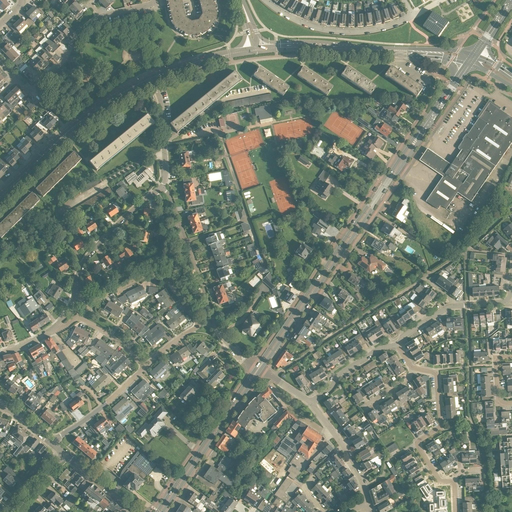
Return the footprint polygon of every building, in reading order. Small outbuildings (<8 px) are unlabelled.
[(113,3),(110,0),(107,0),(103,5),(107,9),(113,3)] [(167,5),(167,8),(168,12),(184,9),(182,0),(181,0),(174,0),(168,1),(168,3),(168,5),(167,5)] [(287,5),(289,6),(293,0),(292,0),(282,0),(282,2),(279,5),(284,8),(287,5)] [(294,9),(297,11),(300,4),(298,3),(293,0),(292,0),(293,0),(289,6),(287,10),(292,13),(294,9)] [(10,5),(6,1),(0,7),(4,11),(10,5)] [(75,2),(72,5),(70,3),(65,8),(67,10),(69,8),(73,12),(79,6),(75,2)] [(218,13),(216,2),(200,5),(202,14),(217,17),(217,13),(218,13)] [(310,16),(313,17),(315,11),(313,10),(315,6),(309,3),(308,8),(305,14),(303,18),(309,20),(310,16)] [(302,13),(305,14),(308,8),(305,7),(306,6),(300,4),(297,11),(295,14),(300,17),(302,13)] [(34,6),(30,10),(36,17),(40,13),(42,15),(44,13),(39,8),(37,10),(34,6)] [(76,16),(74,18),(77,20),(82,16),(79,13),(83,10),(79,6),(73,12),(76,16)] [(389,8),(389,9),(392,16),(393,20),(398,18),(397,13),(401,11),(397,6),(395,7),(394,6),(389,8)] [(378,8),(372,10),(373,14),(375,21),(375,23),(375,25),(381,24),(381,21),(380,19),(383,19),(381,11),(380,8),(378,8)] [(184,9),(168,12),(171,23),(171,22),(174,26),(185,18),(184,9)] [(389,17),(392,16),(389,9),(387,10),(387,9),(381,11),(383,19),(384,23),(390,21),(389,17)] [(26,14),(29,18),(27,20),(31,25),(34,22),(32,20),(36,17),(30,10),(26,14)] [(319,19),(322,20),(323,13),(321,12),(316,10),(315,11),(313,17),(312,21),(318,23),(319,19)] [(327,21),(330,22),(332,15),(329,14),(324,12),(323,13),(322,20),(321,24),(326,25),(327,21)] [(431,16),(424,25),(425,26),(428,28),(427,29),(436,35),(436,34),(439,36),(440,36),(446,26),(445,25),(447,22),(443,19),(442,18),(440,17),(439,16),(435,13),(435,14),(433,17),(431,16)] [(202,14),(198,20),(207,32),(210,30),(211,30),(217,21),(216,21),(217,17),(202,14)] [(336,22),(339,23),(340,16),(337,15),(332,14),(332,15),(330,22),(330,26),(336,27),(336,22)] [(372,21),(375,21),(373,14),(371,14),(365,14),(365,15),(366,22),(366,26),(372,26),(372,21)] [(345,23),(348,23),(348,16),(346,16),(346,15),(340,15),(340,16),(339,23),(339,27),(345,27),(345,23)] [(354,23),(357,23),(357,16),(354,16),(354,15),(348,15),(348,16),(348,23),(348,27),(354,27),(354,23)] [(363,22),(366,22),(365,15),(362,15),(357,15),(357,16),(357,23),(357,27),(363,27),(363,22)] [(27,20),(25,22),(21,18),(17,22),(23,28),(27,25),(29,27),(31,25),(27,20)] [(189,36),(191,22),(185,18),(174,26),(176,29),(175,30),(185,36),(185,35),(189,36)] [(198,20),(191,22),(189,36),(193,37),(204,35),(203,34),(207,32),(198,20)] [(18,36),(21,34),(25,30),(23,28),(17,22),(13,26),(16,30),(14,32),(18,36)] [(74,32),(65,23),(62,26),(60,24),(57,27),(66,36),(67,36),(69,34),(71,36),(74,32)] [(57,27),(59,29),(54,35),(61,42),(63,39),(65,42),(69,38),(67,36),(66,36),(57,27)] [(58,44),(61,42),(54,35),(53,35),(51,32),(47,36),(47,37),(49,39),(48,40),(57,50),(60,46),(58,44)] [(5,54),(11,48),(14,46),(10,41),(9,42),(7,40),(1,47),(3,49),(1,50),(5,54)] [(57,50),(48,40),(42,46),(43,48),(44,48),(49,53),(51,51),(53,53),(57,50)] [(5,54),(9,58),(15,52),(11,48),(5,54)] [(44,48),(43,48),(37,54),(39,55),(45,61),(47,58),(49,61),(53,57),(49,53),(44,48)] [(16,59),(18,61),(20,59),(23,57),(22,56),(21,55),(19,56),(15,52),(9,58),(13,62),(16,59)] [(39,55),(33,61),(40,68),(43,66),(45,68),(49,65),(45,61),(39,55)] [(28,67),(37,76),(40,73),(38,71),(40,68),(33,61),(28,67)] [(422,88),(394,69),(390,66),(386,73),(384,76),(387,78),(388,77),(414,94),(413,95),(416,97),(417,95),(422,88)] [(33,80),(37,76),(28,67),(22,73),(29,80),(31,78),(33,80)] [(268,86),(274,77),(259,67),(253,76),(268,86)] [(312,86),(318,77),(303,67),(297,76),(312,86)] [(355,86),(361,77),(347,67),(341,76),(355,86)] [(170,125),(177,134),(242,81),(235,72),(170,125)] [(289,87),(274,77),(268,86),(283,96),(289,87)] [(333,87),(318,77),(312,86),(326,96),(333,87)] [(376,87),(361,77),(355,86),(370,96),(376,87)] [(12,91),(18,97),(22,93),(16,87),(12,91)] [(21,101),(18,97),(12,91),(8,95),(14,101),(18,105),(21,101)] [(4,99),(8,102),(6,104),(12,111),(14,108),(18,105),(14,101),(8,95),(4,99)] [(407,108),(405,106),(407,104),(403,101),(402,101),(400,103),(398,101),(395,105),(396,106),(394,108),(391,106),(391,107),(390,106),(390,107),(388,106),(385,109),(387,110),(391,113),(397,117),(402,110),(405,112),(407,108)] [(0,111),(6,117),(12,111),(6,104),(3,106),(0,103),(0,111)] [(458,193),(471,202),(511,142),(511,118),(490,103),(461,144),(462,145),(459,148),(462,150),(452,165),(449,169),(447,168),(442,176),(443,177),(426,202),(438,210),(441,205),(446,209),(458,193)] [(269,106),(254,109),(256,116),(259,116),(260,121),(272,118),(269,106)] [(371,113),(376,117),(378,114),(369,108),(367,111),(371,113)] [(396,122),(398,119),(388,113),(388,112),(386,110),(381,118),(383,120),(393,126),(394,126),(395,126),(396,124),(395,123),(396,122)] [(48,113),(44,117),(53,127),(55,125),(54,124),(56,122),(53,119),(56,116),(51,112),(49,114),(48,113)] [(155,123),(147,114),(89,162),(97,171),(100,169),(98,167),(151,124),(152,126),(155,123)] [(43,129),(45,127),(49,130),(53,127),(44,117),(46,120),(47,121),(43,124),(41,122),(40,121),(38,123),(43,129)] [(366,127),(368,124),(358,117),(356,120),(361,124),(366,127)] [(377,127),(376,126),(374,130),(378,132),(379,132),(386,137),(390,132),(391,131),(391,130),(392,129),(384,124),(384,123),(381,121),(377,127)] [(41,131),(43,129),(38,123),(31,129),(41,139),(43,137),(42,136),(44,134),(41,131)] [(31,141),(33,139),(37,143),(41,139),(31,129),(35,133),(31,136),(29,134),(26,136),(31,141)] [(19,142),(22,144),(28,151),(30,149),(30,148),(32,146),(29,143),(31,141),(26,136),(24,139),(23,138),(19,142)] [(370,138),(366,144),(372,148),(374,145),(379,149),(381,145),(383,142),(376,138),(373,141),(370,138)] [(24,155),(28,151),(22,144),(21,144),(22,145),(18,149),(16,146),(14,148),(18,153),(21,151),(24,155)] [(372,148),(366,144),(362,149),(366,151),(364,155),(371,160),(372,157),(373,157),(375,154),(370,150),(372,148)] [(16,155),(18,153),(14,148),(12,151),(13,152),(9,156),(16,163),(18,161),(17,160),(19,158),(16,155)] [(452,165),(428,148),(420,160),(442,176),(447,168),(449,169),(452,165)] [(61,165),(68,172),(81,160),(74,152),(61,165)] [(179,153),(180,161),(194,158),(193,155),(192,155),(191,152),(189,152),(179,153)] [(332,155),(331,156),(329,154),(325,160),(330,163),(330,165),(332,166),(334,166),(341,171),(343,167),(344,168),(346,166),(348,167),(352,161),(346,157),(345,160),(341,156),(339,159),(332,155)] [(4,158),(2,161),(6,165),(8,163),(12,167),(16,163),(9,156),(10,157),(6,161),(4,158)] [(306,166),(309,161),(301,156),(298,160),(306,166)] [(194,162),(194,158),(180,161),(182,172),(191,171),(191,168),(190,162),(192,162),(191,162),(194,162)] [(48,177),(56,185),(68,172),(61,165),(48,177)] [(146,180),(149,177),(151,179),(154,176),(147,169),(143,171),(144,171),(138,177),(134,172),(124,179),(129,185),(133,182),(138,188),(142,184),(146,180)] [(232,182),(228,170),(223,171),(224,176),(227,176),(228,181),(229,181),(229,182),(232,182)] [(318,182),(322,184),(317,191),(323,194),(321,197),(326,199),(333,188),(324,183),(327,179),(330,174),(324,170),(319,177),(320,178),(318,182)] [(43,198),(56,185),(48,177),(35,190),(43,198)] [(194,192),(195,192),(196,192),(204,190),(204,189),(200,189),(196,190),(196,188),(194,189),(193,183),(192,183),(191,178),(183,179),(184,185),(183,186),(183,188),(184,189),(185,193),(194,192)] [(124,201),(129,197),(126,193),(127,193),(125,190),(127,189),(121,181),(116,184),(119,189),(115,191),(120,198),(121,197),(124,201)] [(235,201),(234,191),(226,192),(227,202),(235,201)] [(199,196),(195,197),(194,192),(185,193),(185,198),(185,199),(185,201),(186,202),(192,202),(192,205),(200,204),(199,196)] [(19,206),(27,213),(39,201),(32,193),(19,206)] [(405,198),(401,204),(399,203),(396,207),(397,207),(392,215),(402,222),(404,218),(402,216),(406,208),(410,203),(409,201),(405,198)] [(118,212),(118,211),(121,210),(116,202),(113,205),(106,210),(110,217),(118,212)] [(6,218),(14,226),(27,213),(19,206),(6,218)] [(144,210),(144,218),(153,218),(153,209),(144,210)] [(199,220),(196,213),(195,213),(194,212),(191,213),(191,212),(186,214),(187,218),(187,219),(188,221),(189,221),(190,226),(200,222),(208,219),(207,217),(204,218),(199,220)] [(0,237),(1,239),(14,226),(6,218),(0,224),(0,237)] [(208,219),(200,222),(190,226),(192,230),(192,231),(192,233),(193,234),(202,231),(203,233),(207,232),(206,230),(208,229),(206,225),(209,224),(208,220),(208,219)] [(97,227),(92,220),(85,225),(89,232),(97,227)] [(312,227),(314,228),(312,232),(317,235),(319,236),(321,231),(320,230),(322,228),(326,230),(329,226),(320,220),(317,224),(315,222),(312,227)] [(241,224),(244,232),(251,230),(249,225),(244,223),(241,224)] [(399,237),(401,234),(385,223),(381,231),(394,239),(397,236),(399,237)] [(503,230),(506,233),(508,236),(509,236),(511,240),(511,223),(503,230)] [(142,232),(139,241),(147,243),(149,234),(142,232)] [(217,242),(222,240),(219,235),(218,233),(219,233),(219,232),(214,234),(208,236),(209,238),(205,240),(206,242),(207,245),(208,246),(210,245),(217,242)] [(509,245),(498,235),(499,234),(497,232),(493,237),(492,236),(488,241),(498,250),(500,247),(501,247),(503,245),(506,248),(509,245)] [(84,245),(80,239),(72,244),(77,251),(84,245)] [(212,251),(221,248),(221,245),(223,244),(223,243),(226,241),(225,239),(222,240),(217,242),(210,245),(211,248),(212,251)] [(386,252),(388,248),(394,252),(397,248),(390,243),(387,247),(385,245),(375,239),(370,246),(380,253),(382,249),(386,252)] [(253,244),(249,245),(246,246),(248,252),(249,252),(255,250),(253,244)] [(309,255),(312,250),(302,244),(300,247),(300,246),(299,247),(299,248),(294,256),(299,259),(300,257),(304,259),(306,256),(308,254),(309,255)] [(126,260),(131,256),(133,255),(128,247),(117,254),(119,256),(121,259),(124,257),(126,260)] [(213,255),(214,257),(224,254),(221,248),(212,251),(212,252),(213,254),(213,255)] [(217,263),(226,260),(224,256),(224,254),(214,257),(215,260),(216,263),(217,263)] [(492,264),(495,265),(506,266),(506,259),(503,258),(503,255),(491,254),(491,257),(493,257),(492,264)] [(113,263),(109,256),(108,255),(101,260),(107,268),(108,270),(111,269),(110,265),(113,263)] [(371,255),(367,261),(362,258),(358,264),(370,273),(375,266),(382,271),(386,266),(371,255)] [(54,256),(47,261),(49,265),(57,260),(54,256)] [(69,267),(64,260),(56,265),(61,272),(69,267)] [(228,266),(226,260),(217,263),(217,264),(216,264),(217,266),(218,267),(219,269),(228,266)] [(257,271),(261,275),(262,274),(265,278),(270,273),(267,265),(262,267),(257,271)] [(505,273),(506,266),(495,265),(495,268),(494,269),(494,274),(503,275),(503,273),(505,273)] [(227,270),(228,270),(229,269),(228,266),(219,269),(216,270),(217,271),(216,271),(217,273),(218,274),(221,280),(221,281),(225,280),(225,278),(229,276),(227,270)] [(437,283),(442,287),(449,278),(444,274),(441,272),(439,274),(436,279),(438,281),(437,283)] [(265,278),(264,279),(262,281),(271,290),(273,295),(277,294),(270,273),(265,278)] [(299,278),(292,274),(285,283),(292,288),(299,278)] [(366,284),(357,277),(357,279),(351,275),(348,280),(356,286),(358,282),(360,283),(359,284),(361,285),(360,286),(363,289),(366,284)] [(84,280),(89,288),(96,283),(90,276),(84,280)] [(451,287),(453,289),(458,283),(460,280),(457,278),(455,281),(450,277),(449,278),(442,287),(448,291),(451,287)] [(461,285),(458,283),(453,289),(450,293),(456,298),(458,296),(460,298),(464,292),(458,288),(461,285)] [(53,284),(47,293),(56,299),(62,290),(53,284)] [(225,293),(224,289),(227,288),(226,284),(222,285),(213,288),(213,289),(213,290),(213,292),(215,292),(216,297),(225,293)] [(296,296),(289,291),(291,289),(287,287),(284,285),(281,290),(281,291),(281,292),(276,292),(280,303),(283,299),(290,305),(296,296)] [(147,296),(146,294),(142,286),(134,290),(139,300),(147,296)] [(159,303),(160,303),(170,296),(165,289),(154,296),(159,303)] [(347,297),(349,294),(342,289),(340,292),(339,292),(337,295),(339,296),(338,297),(341,299),(337,305),(343,309),(350,300),(347,298),(347,297)] [(430,289),(426,294),(432,299),(433,300),(437,294),(430,289)] [(127,293),(131,301),(131,303),(139,300),(134,290),(127,293)] [(43,296),(39,291),(33,296),(37,301),(40,306),(42,304),(46,308),(45,308),(48,311),(53,307),(43,296)] [(233,300),(235,299),(234,294),(231,296),(231,295),(226,296),(225,293),(216,297),(218,301),(217,302),(218,304),(219,305),(224,303),(227,302),(229,305),(234,303),(233,300)] [(421,299),(427,304),(428,304),(432,299),(426,294),(425,293),(421,299)] [(33,332),(50,321),(45,314),(40,307),(40,306),(37,301),(33,296),(34,297),(19,307),(20,307),(17,309),(23,318),(33,312),(37,309),(42,316),(28,325),(33,332)] [(125,300),(124,296),(118,298),(120,302),(124,304),(127,303),(126,300),(125,300)] [(159,303),(163,309),(164,308),(167,309),(175,303),(170,296),(160,303),(159,303)] [(427,304),(421,299),(421,298),(420,298),(417,296),(414,301),(413,301),(412,303),(415,307),(419,311),(420,311),(422,308),(424,309),(427,304)] [(331,313),(334,309),(331,307),(330,305),(332,302),(325,297),(320,305),(331,313)] [(112,299),(114,302),(112,304),(109,301),(104,309),(111,313),(118,302),(115,298),(112,299)] [(130,310),(126,307),(124,311),(123,310),(119,308),(122,304),(118,302),(111,313),(118,318),(122,312),(126,315),(130,310)] [(186,319),(179,311),(175,315),(173,312),(178,308),(176,306),(171,310),(172,310),(169,312),(179,324),(186,319)] [(406,311),(411,317),(416,314),(416,313),(419,311),(415,307),(412,308),(411,307),(406,310),(406,311)] [(139,313),(149,320),(152,316),(143,308),(139,313)] [(279,319),(281,316),(282,317),(284,314),(282,308),(277,310),(276,311),(280,313),(277,317),(279,319)] [(126,315),(130,318),(126,323),(132,328),(141,317),(138,315),(136,317),(132,313),(133,312),(130,310),(126,315)] [(311,317),(319,322),(327,328),(329,324),(321,319),(323,317),(315,311),(311,317)] [(400,315),(401,315),(406,322),(411,318),(411,317),(406,311),(400,315)] [(172,330),(179,324),(169,312),(166,315),(170,319),(166,322),(172,330)] [(406,322),(401,315),(400,315),(399,313),(395,315),(389,315),(391,318),(396,325),(398,323),(400,326),(406,322)] [(495,322),(497,322),(497,315),(493,315),(493,313),(487,314),(487,324),(488,324),(487,322),(491,322),(491,323),(494,323),(494,322),(495,322)] [(257,332),(254,331),(259,325),(255,322),(258,318),(252,314),(250,316),(249,316),(248,318),(248,320),(241,329),(243,330),(242,331),(243,331),(242,332),(246,334),(246,333),(247,334),(247,333),(253,337),(257,332)] [(481,325),(480,315),(480,316),(474,316),(474,318),(471,318),(472,327),(475,327),(475,325),(479,325),(481,325)] [(372,318),(375,323),(374,323),(376,325),(375,326),(371,329),(378,338),(380,337),(384,335),(382,333),(385,331),(382,327),(380,324),(378,321),(375,316),(372,318)] [(141,324),(141,323),(142,322),(142,321),(141,320),(140,320),(141,317),(132,328),(139,334),(141,331),(145,333),(149,330),(145,326),(145,327),(141,324)] [(308,322),(321,331),(320,330),(321,328),(317,325),(319,322),(311,317),(308,322)] [(383,323),(384,326),(382,327),(385,331),(387,330),(390,335),(396,331),(394,326),(396,325),(391,318),(383,323)] [(447,331),(454,331),(453,318),(446,319),(447,320),(443,322),(445,328),(447,331)] [(460,318),(453,318),(454,331),(464,330),(464,319),(460,319),(460,318)] [(319,334),(321,331),(308,322),(306,321),(303,326),(310,331),(312,329),(319,334)] [(432,326),(438,334),(444,330),(445,332),(447,331),(445,328),(443,322),(440,324),(439,322),(432,326)] [(303,326),(301,325),(296,333),(302,337),(306,340),(311,344),(313,340),(308,337),(306,335),(309,331),(310,331),(303,326)] [(438,334),(432,326),(426,330),(428,332),(425,333),(429,339),(430,341),(433,340),(432,338),(438,334)] [(72,335),(70,339),(77,342),(78,341),(79,339),(83,331),(76,327),(72,335)] [(165,335),(159,328),(155,331),(154,329),(150,331),(158,341),(165,335)] [(364,330),(361,332),(363,335),(368,342),(370,340),(372,342),(375,340),(378,338),(371,329),(365,332),(364,330)] [(12,339),(10,336),(12,335),(11,330),(6,333),(5,330),(1,332),(5,342),(7,341),(8,341),(9,341),(9,340),(12,339)] [(158,341),(150,331),(149,330),(145,333),(143,335),(145,338),(148,335),(149,337),(146,339),(152,346),(158,341)] [(91,335),(83,331),(79,339),(83,340),(81,343),(86,345),(91,335)] [(296,333),(291,340),(299,344),(302,340),(306,343),(305,343),(310,347),(311,344),(306,340),(302,337),(296,333)] [(363,348),(361,347),(366,343),(361,335),(350,342),(357,352),(363,348)] [(493,341),(493,336),(490,338),(490,342),(491,349),(494,349),(494,351),(501,350),(500,341),(496,342),(496,341),(493,341)] [(57,346),(51,337),(45,341),(49,347),(50,346),(52,348),(51,349),(52,351),(50,353),(53,358),(56,356),(54,354),(59,351),(57,348),(58,347),(57,346)] [(99,355),(101,353),(107,345),(100,340),(94,347),(94,346),(93,346),(92,347),(91,347),(90,348),(89,347),(87,349),(87,348),(81,355),(83,357),(91,350),(98,356),(99,355)] [(418,346),(414,340),(406,345),(409,351),(420,344),(418,346)] [(350,342),(342,348),(347,355),(347,356),(349,354),(351,356),(357,352),(350,342)] [(199,346),(197,344),(193,349),(190,344),(187,346),(190,351),(193,354),(196,350),(203,356),(204,356),(203,357),(202,356),(200,358),(199,357),(198,359),(199,360),(199,361),(200,360),(201,361),(205,357),(205,358),(208,356),(209,354),(209,353),(211,350),(203,343),(199,346)] [(53,358),(50,353),(47,355),(45,353),(40,344),(34,347),(39,354),(42,353),(43,355),(43,356),(40,357),(42,361),(43,363),(45,368),(48,367),(47,364),(54,359),(53,358)] [(421,351),(419,348),(422,347),(420,344),(409,351),(413,356),(421,351)] [(113,350),(107,345),(101,353),(108,358),(113,350)] [(79,356),(81,355),(87,348),(84,346),(82,349),(81,348),(77,351),(79,353),(77,355),(79,356)] [(35,360),(37,364),(42,361),(40,357),(39,354),(34,347),(28,350),(33,358),(35,361),(35,360)] [(185,347),(178,352),(183,360),(190,355),(185,347)] [(347,355),(342,348),(342,347),(333,352),(340,362),(346,359),(344,357),(347,355)] [(464,357),(464,350),(459,350),(456,350),(457,354),(453,354),(454,364),(461,364),(460,358),(464,357)] [(112,356),(124,368),(130,362),(124,356),(123,356),(119,352),(118,353),(116,351),(112,356)] [(281,367),(282,366),(284,367),(287,363),(284,361),(286,358),(290,361),(293,357),(290,355),(284,351),(274,365),(278,368),(279,366),(281,367)] [(423,355),(421,351),(413,356),(416,362),(424,358),(427,360),(431,354),(427,352),(423,355)] [(176,364),(179,362),(180,364),(184,362),(182,360),(183,360),(178,352),(170,356),(176,364)] [(333,352),(334,354),(329,358),(334,366),(340,362),(333,352)] [(22,360),(18,353),(11,355),(14,361),(14,362),(15,364),(16,364),(18,363),(20,366),(21,367),(25,365),(22,360)] [(383,363),(388,360),(387,360),(390,358),(386,353),(379,358),(383,363)] [(433,356),(431,354),(427,360),(430,361),(431,360),(434,360),(434,365),(441,365),(440,355),(433,356)] [(3,358),(4,362),(6,361),(6,364),(14,362),(14,361),(11,355),(3,357),(3,358)] [(395,355),(390,358),(387,360),(388,360),(390,364),(387,365),(388,368),(391,366),(398,361),(395,355)] [(118,374),(124,368),(112,356),(109,360),(114,364),(110,368),(106,364),(104,367),(109,372),(112,376),(116,372),(118,374)] [(328,370),(334,366),(329,358),(323,361),(328,370)] [(169,370),(171,368),(167,361),(165,362),(164,363),(163,362),(150,374),(157,380),(160,377),(162,379),(164,376),(166,374),(166,372),(166,371),(169,369),(169,370)] [(221,380),(225,376),(218,369),(211,376),(205,371),(212,364),(209,361),(197,373),(213,389),(217,385),(214,382),(218,377),(221,380)] [(393,369),(390,371),(388,372),(389,374),(392,373),(394,371),(402,366),(398,361),(391,366),(393,369)] [(16,369),(13,363),(7,367),(8,368),(10,372),(16,369)] [(511,375),(510,363),(502,364),(503,375),(507,375),(511,375)] [(393,375),(396,374),(398,377),(405,372),(402,366),(394,371),(392,373),(393,375)] [(319,370),(316,372),(321,380),(327,376),(322,368),(321,367),(318,368),(319,370)] [(179,374),(184,378),(192,370),(191,369),(187,372),(182,368),(178,372),(179,374)] [(96,372),(100,377),(97,380),(104,387),(110,381),(104,374),(99,369),(96,372)] [(303,370),(294,376),(302,388),(311,382),(306,375),(306,374),(303,370)] [(315,384),(321,380),(316,372),(310,375),(308,372),(306,374),(306,375),(311,382),(313,381),(315,384)] [(480,374),(481,384),(490,383),(490,377),(488,377),(488,374),(480,374)] [(444,379),(445,386),(453,386),(453,382),(457,381),(457,375),(449,376),(449,379),(444,379)] [(14,378),(11,381),(8,380),(9,378),(6,376),(3,380),(6,382),(3,385),(8,390),(14,384),(18,378),(16,376),(15,378),(14,378)] [(80,378),(80,377),(74,381),(80,387),(81,385),(83,386),(85,384),(80,378)] [(384,377),(376,383),(380,390),(386,386),(385,385),(387,383),(384,377)] [(420,396),(426,393),(422,387),(425,384),(420,377),(414,381),(418,388),(416,390),(420,396)] [(91,386),(98,393),(104,387),(97,380),(95,378),(92,380),(92,379),(88,382),(91,386)] [(375,393),(380,390),(376,383),(374,379),(372,381),(374,384),(370,386),(375,393)] [(138,386),(146,394),(148,397),(154,391),(150,387),(143,380),(138,386)] [(201,390),(200,390),(191,381),(184,389),(185,391),(180,396),(186,401),(193,394),(195,396),(201,390)] [(19,388),(14,384),(8,390),(14,395),(17,391),(20,394),(23,390),(20,387),(19,388)] [(375,393),(370,386),(368,384),(360,389),(365,396),(368,395),(369,397),(375,393)] [(58,390),(57,386),(49,391),(51,394),(54,395),(58,390)] [(138,399),(140,401),(146,394),(138,386),(131,392),(138,398),(138,399)] [(447,393),(448,396),(455,396),(457,395),(457,392),(453,392),(453,386),(445,386),(445,393),(447,393)] [(243,428),(244,429),(252,418),(253,419),(256,417),(258,419),(259,418),(262,421),(263,423),(266,421),(276,412),(267,401),(269,400),(267,397),(272,393),(268,387),(259,394),(260,394),(256,398),(255,397),(247,405),(248,406),(246,408),(244,411),(243,411),(237,419),(238,420),(236,423),(233,421),(240,427),(242,428),(243,428)] [(408,387),(402,391),(407,398),(410,396),(411,399),(414,397),(415,399),(418,397),(413,390),(411,391),(408,387)] [(363,398),(365,396),(360,389),(359,389),(354,392),(356,395),(353,397),(358,404),(364,400),(363,398)] [(482,400),(489,400),(489,397),(491,397),(491,390),(481,391),(482,400)] [(166,395),(162,391),(157,396),(161,400),(166,395)] [(401,407),(401,408),(405,414),(408,413),(404,406),(403,404),(405,402),(404,400),(407,398),(402,391),(396,394),(399,398),(396,400),(401,407)] [(30,396),(27,400),(24,404),(29,408),(41,394),(39,392),(33,399),(30,396)] [(83,395),(81,392),(72,398),(79,408),(84,404),(80,398),(83,395)] [(40,405),(39,404),(40,399),(43,396),(41,394),(29,408),(35,412),(40,405)] [(456,405),(455,396),(448,396),(448,399),(446,399),(446,403),(445,403),(446,405),(446,406),(456,405)] [(329,410),(339,403),(340,405),(346,401),(343,397),(339,400),(337,398),(334,401),(332,398),(325,403),(329,410)] [(67,403),(69,405),(74,411),(79,408),(72,398),(72,399),(67,403)] [(118,416),(124,411),(126,412),(129,409),(127,408),(131,405),(125,398),(112,409),(118,416)] [(398,409),(401,407),(396,400),(394,402),(392,399),(386,403),(391,411),(397,407),(398,409)] [(485,402),(486,413),(494,413),(493,402),(485,402)] [(149,410),(142,403),(139,406),(142,408),(146,413),(147,414),(149,412),(148,411),(149,410)] [(391,411),(386,403),(380,407),(384,413),(382,414),(386,421),(389,419),(385,414),(391,411)] [(53,412),(48,408),(46,411),(41,417),(46,421),(53,413),(53,412)] [(156,419),(152,423),(149,426),(146,423),(136,433),(142,438),(148,431),(153,436),(164,425),(159,420),(167,412),(162,408),(154,417),(156,419)] [(287,408),(274,423),(278,427),(288,416),(291,419),(294,415),(287,408)] [(147,414),(142,409),(141,409),(137,413),(143,419),(147,414)] [(337,420),(345,415),(340,409),(333,415),(337,420)] [(380,425),(386,421),(382,414),(379,416),(375,410),(368,414),(373,421),(377,419),(380,425)] [(423,418),(427,425),(428,427),(434,424),(433,422),(435,420),(430,411),(426,414),(427,416),(423,418)] [(457,422),(456,412),(447,413),(447,416),(446,416),(447,419),(449,419),(450,422),(457,422)] [(502,424),(507,423),(510,423),(509,412),(501,412),(502,424)] [(53,413),(46,421),(51,425),(55,420),(58,421),(60,418),(57,416),(56,415),(55,415),(53,413)] [(495,424),(494,413),(486,413),(486,425),(495,424)] [(345,415),(337,420),(341,426),(349,421),(345,415)] [(99,421),(107,431),(112,428),(109,424),(104,417),(99,421)] [(422,417),(416,420),(417,421),(422,430),(425,429),(424,427),(427,425),(423,418),(422,417)] [(407,423),(410,429),(413,427),(416,433),(422,430),(417,421),(416,420),(415,419),(413,419),(411,420),(411,422),(410,422),(410,421),(407,423)] [(10,427),(7,426),(8,423),(2,420),(0,425),(0,433),(0,434),(2,430),(4,430),(3,433),(7,434),(9,430),(10,429),(9,429),(10,427)] [(297,420),(294,424),(298,427),(301,429),(294,439),(297,442),(308,427),(298,421),(297,420)] [(94,425),(99,432),(100,434),(103,433),(106,431),(107,432),(107,431),(99,421),(94,425)] [(229,427),(237,432),(239,430),(240,431),(242,428),(240,427),(233,421),(229,427)] [(371,426),(368,422),(362,426),(365,430),(371,426)] [(502,424),(498,424),(499,435),(507,435),(507,423),(502,424)] [(349,438),(360,430),(355,424),(344,432),(349,438)] [(498,424),(495,424),(486,425),(487,430),(491,429),(491,436),(499,435),(498,424)] [(115,429),(120,434),(125,430),(119,425),(115,429)] [(124,427),(126,429),(125,429),(131,434),(135,431),(129,426),(128,426),(127,425),(124,427)] [(88,430),(92,433),(94,435),(96,433),(91,427),(88,430)] [(225,432),(235,438),(237,440),(241,435),(237,432),(229,427),(225,432)] [(317,445),(323,436),(308,427),(297,442),(302,445),(297,452),(309,459),(317,445)] [(15,442),(23,432),(18,428),(15,431),(14,431),(12,434),(11,435),(10,437),(11,437),(9,439),(14,443),(15,442)] [(24,447),(21,445),(23,443),(24,443),(26,440),(28,436),(23,432),(15,442),(20,446),(13,454),(16,457),(19,453),(24,447)] [(366,439),(362,433),(356,437),(358,439),(353,442),(357,449),(368,442),(366,439)] [(9,439),(11,437),(10,437),(11,435),(9,434),(8,435),(2,443),(4,444),(4,445),(9,439)] [(230,448),(227,446),(226,445),(229,441),(228,440),(229,439),(223,435),(216,446),(225,454),(230,448)] [(289,454),(296,445),(290,440),(290,439),(286,436),(280,443),(281,443),(279,447),(289,454)] [(73,443),(77,447),(83,441),(78,437),(73,443)] [(32,452),(33,450),(39,443),(34,438),(26,449),(24,447),(19,453),(22,455),(25,451),(27,452),(29,450),(32,452)] [(511,438),(507,439),(508,443),(500,443),(503,488),(511,488),(511,492),(511,491),(511,438)] [(82,451),(88,445),(83,441),(77,447),(82,451)] [(432,452),(434,454),(440,450),(442,449),(439,444),(437,444),(435,441),(426,447),(430,453),(432,452)] [(46,448),(41,444),(36,450),(35,448),(39,443),(33,450),(34,450),(28,456),(33,460),(36,456),(38,458),(45,451),(46,448)] [(326,456),(333,449),(332,448),(333,448),(331,447),(329,444),(313,460),(315,462),(321,457),(322,459),(326,456)] [(88,445),(82,451),(87,455),(92,449),(88,445)] [(373,449),(370,445),(365,448),(366,451),(359,455),(363,461),(367,459),(368,459),(369,459),(370,459),(371,460),(378,456),(380,460),(386,456),(384,452),(383,453),(382,452),(381,452),(380,452),(376,454),(376,453),(372,456),(369,451),(373,449)] [(93,460),(97,454),(98,455),(99,453),(97,450),(97,449),(95,447),(92,449),(87,455),(93,460)] [(445,458),(447,461),(452,469),(458,465),(455,461),(458,459),(456,451),(455,448),(452,450),(449,452),(450,454),(445,458)] [(38,458),(33,464),(31,468),(35,471),(38,468),(41,464),(42,464),(44,461),(49,454),(45,451),(38,458)] [(456,451),(458,459),(459,460),(461,460),(462,461),(463,461),(463,463),(470,463),(469,455),(469,451),(456,451)] [(469,455),(470,463),(477,463),(477,460),(482,460),(479,451),(475,452),(475,454),(469,455)] [(145,469),(141,465),(147,458),(140,452),(139,453),(138,452),(123,469),(122,471),(121,472),(119,478),(126,484),(124,486),(131,492),(133,490),(135,491),(136,490),(138,490),(140,488),(139,486),(150,473),(156,465),(151,461),(145,469)] [(404,456),(402,453),(396,457),(398,460),(401,458),(404,463),(412,458),(413,458),(409,452),(404,456)] [(328,460),(332,465),(340,459),(336,454),(328,460)] [(223,474),(226,468),(227,469),(230,465),(229,465),(231,461),(224,456),(217,466),(219,467),(217,470),(211,466),(203,477),(215,485),(219,479),(230,487),(234,482),(223,474)] [(368,461),(361,466),(360,466),(364,473),(372,468),(370,464),(375,462),(378,468),(381,466),(381,462),(380,460),(378,456),(371,460),(369,462),(368,461)] [(407,469),(408,469),(416,463),(417,463),(416,460),(414,462),(412,458),(404,463),(404,464),(407,469)] [(340,459),(332,465),(336,470),(344,465),(340,459)] [(446,473),(452,469),(447,461),(440,464),(446,473)] [(306,470),(311,473),(316,466),(311,462),(309,466),(309,467),(306,470)] [(253,466),(249,463),(239,477),(245,481),(247,477),(246,476),(253,466)] [(420,469),(416,463),(408,469),(411,474),(408,476),(410,479),(416,475),(414,473),(420,469)] [(4,469),(10,474),(12,472),(13,471),(12,471),(11,469),(9,468),(7,466),(4,469)] [(388,493),(391,497),(397,493),(391,483),(397,480),(394,477),(398,475),(393,467),(390,469),(393,475),(390,477),(391,478),(380,485),(382,488),(384,486),(388,493)] [(351,474),(347,468),(342,472),(341,470),(332,477),(334,479),(338,476),(340,477),(343,480),(343,479),(345,478),(351,474)] [(67,481),(75,472),(72,470),(70,472),(66,469),(58,478),(62,482),(65,479),(67,481)] [(267,486),(273,477),(264,469),(258,477),(254,474),(250,478),(254,481),(256,483),(264,488),(266,485),(267,486)] [(75,472),(67,481),(64,485),(67,488),(71,492),(69,494),(71,496),(73,493),(78,487),(84,479),(75,472)] [(13,479),(9,475),(6,473),(1,478),(3,480),(11,487),(15,482),(12,480),(13,479)] [(341,488),(342,487),(354,478),(354,477),(353,477),(353,476),(352,475),(351,474),(345,478),(343,479),(343,480),(344,480),(345,481),(339,486),(341,488)] [(354,478),(342,487),(344,490),(342,491),(345,495),(357,485),(355,482),(354,481),(354,480),(353,480),(355,479),(354,478)] [(473,491),(477,491),(483,490),(483,482),(480,482),(480,478),(478,478),(478,479),(473,479),(473,488),(473,491)] [(84,492),(91,484),(90,485),(85,480),(79,487),(84,492)] [(424,502),(427,500),(429,504),(429,511),(446,511),(447,500),(445,500),(445,492),(434,492),(428,484),(425,480),(418,485),(425,496),(422,498),(424,502)] [(315,490),(317,492),(321,487),(317,483),(311,490),(313,492),(315,490)] [(94,486),(91,484),(84,492),(82,495),(84,498),(81,501),(87,506),(100,491),(94,486)] [(372,498),(377,495),(376,492),(382,488),(380,485),(370,491),(372,498)] [(321,487),(317,492),(318,494),(316,496),(318,498),(325,491),(321,487)] [(253,505),(258,498),(259,496),(261,497),(266,490),(264,488),(261,492),(258,491),(257,493),(255,492),(254,493),(248,502),(253,505)] [(231,498),(233,495),(227,489),(222,495),(228,500),(225,504),(232,510),(237,503),(231,498)] [(283,501),(287,495),(284,493),(278,489),(274,495),(277,497),(280,499),(282,501),(283,501)] [(47,497),(50,500),(49,500),(52,503),(53,503),(58,507),(60,504),(63,501),(53,491),(50,494),(49,493),(47,496),(48,497),(47,497)] [(106,496),(100,491),(87,506),(93,511),(105,496),(106,496)] [(207,498),(205,500),(201,498),(191,491),(185,500),(198,508),(200,505),(201,503),(204,505),(207,507),(206,508),(210,511),(213,508),(215,505),(215,504),(211,501),(212,501),(211,501),(208,499),(207,498)] [(244,499),(248,502),(254,493),(251,491),(250,493),(248,492),(244,499)] [(324,500),(330,494),(331,493),(329,491),(327,493),(325,491),(318,498),(321,500),(323,498),(324,500)] [(377,495),(372,498),(374,506),(378,504),(380,503),(387,499),(391,497),(388,493),(378,498),(377,495)] [(295,505),(298,503),(304,496),(302,494),(300,496),(298,495),(291,502),(295,505)] [(324,506),(326,505),(334,497),(330,494),(324,500),(326,501),(323,504),(324,506)] [(67,501),(72,506),(76,501),(71,496),(67,501)] [(105,497),(105,496),(93,511),(94,511),(95,511),(98,509),(101,506),(105,510),(107,507),(112,501),(110,502),(105,497)] [(307,499),(304,496),(298,503),(302,507),(306,502),(305,501),(307,499)] [(337,503),(339,500),(335,496),(334,497),(326,505),(328,508),(330,506),(332,507),(337,503)] [(386,511),(393,508),(387,499),(380,503),(382,506),(379,508),(380,511),(386,511)] [(72,506),(67,501),(66,500),(64,503),(70,509),(72,506)] [(473,500),(465,500),(465,503),(463,503),(463,505),(463,510),(472,510),(473,510),(472,505),(476,505),(476,500),(473,500)] [(109,509),(106,511),(111,511),(117,505),(112,501),(107,507),(109,509)] [(267,504),(264,502),(262,501),(257,508),(262,511),(267,504)] [(308,504),(306,502),(302,507),(305,511),(312,504),(310,502),(308,504)] [(50,511),(54,509),(47,503),(43,507),(41,505),(38,507),(37,507),(35,509),(38,511),(46,511),(47,510),(49,511),(50,511)]
